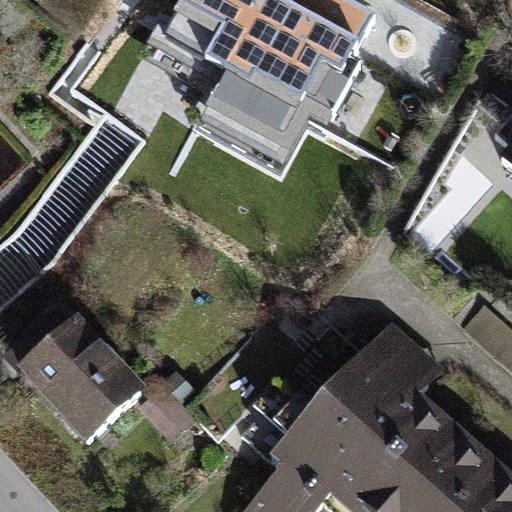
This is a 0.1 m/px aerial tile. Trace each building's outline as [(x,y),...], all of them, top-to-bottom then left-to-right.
[(189,0),(169,38),(230,71),(214,99),(285,137),(325,66),(344,76),(376,18),(342,0),(189,0)] [(511,109),(511,150),(506,157),(511,162),(511,79),(497,96),(511,109)] [(511,369),(511,327),(488,307),(466,328),(511,369)] [(78,315),(16,372),(85,446),(133,401),(173,444),(197,422),(159,382),(149,391),(78,315)] [(286,387),(259,416),(287,438),(272,454),(288,468),(247,511),(319,511),(336,495),(356,511),(511,511),(511,473),(424,393),(444,370),(395,329),(315,414),(286,387)]
